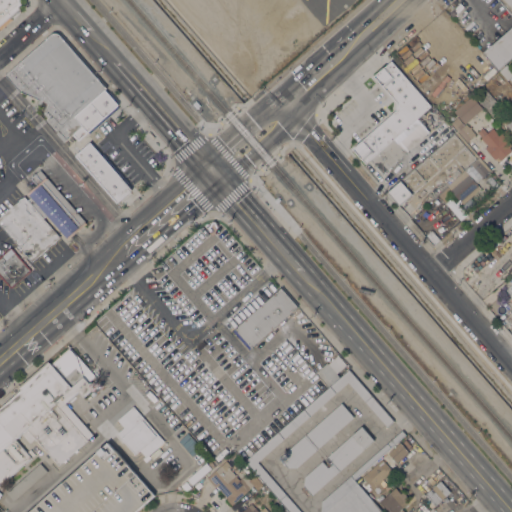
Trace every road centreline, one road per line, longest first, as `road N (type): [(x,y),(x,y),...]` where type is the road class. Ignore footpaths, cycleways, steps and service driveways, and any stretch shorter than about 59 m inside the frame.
road 1 (residential): [(511,355),(287,101)]
road 2 (primary): [(510,511),(301,272)]
road 3 (primary): [(122,247),(0,356)]
road 4 (primary): [(209,168),(118,62)]
road 5 (primary): [(301,272),(209,168)]
